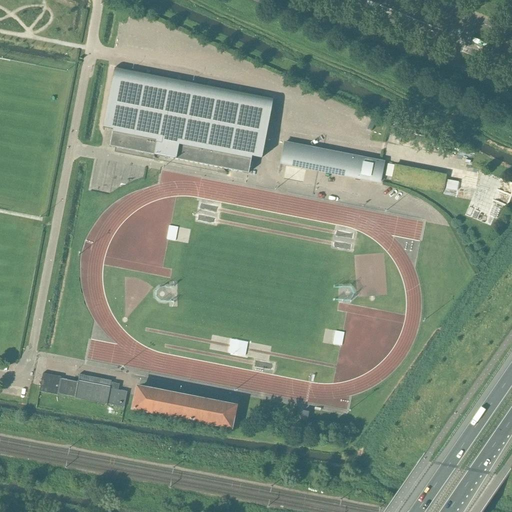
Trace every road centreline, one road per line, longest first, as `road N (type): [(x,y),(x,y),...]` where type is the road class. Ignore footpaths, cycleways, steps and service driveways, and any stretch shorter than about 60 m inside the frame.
road 1 (tertiary): [(354,7),(511,66)]
road 2 (trunk): [(511,373),(417,511)]
road 3 (tertiary): [(511,61),(372,0)]
